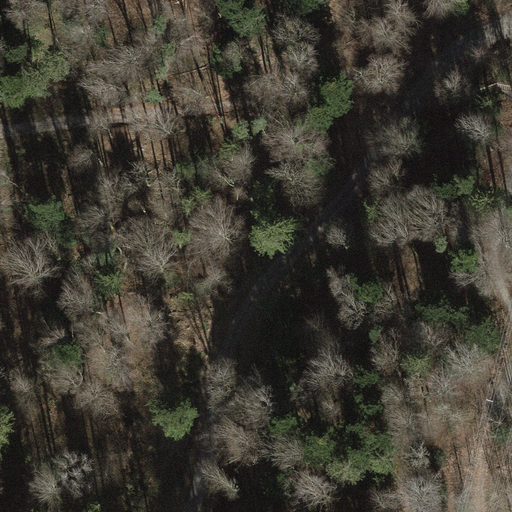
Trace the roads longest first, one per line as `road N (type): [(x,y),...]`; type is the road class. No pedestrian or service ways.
road 1 (track): [(188,511),(205,467),(232,322),(378,159),(442,61)]
road 2 (track): [(442,61),(333,74),(227,105),(0,129)]
